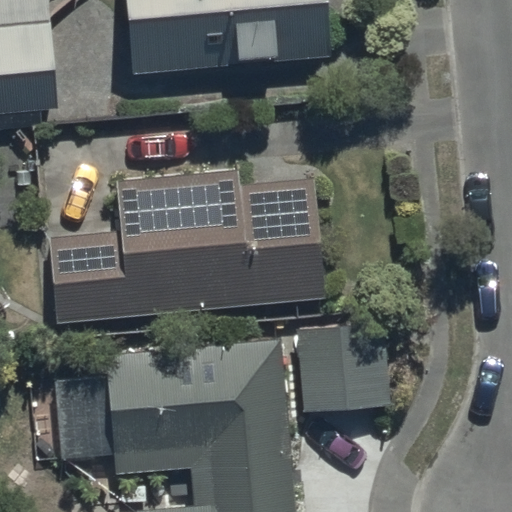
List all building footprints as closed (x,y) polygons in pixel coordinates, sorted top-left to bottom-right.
[(0,0),(0,119),(56,114),(45,0),(0,0)] [(323,0),(122,0),(130,80),(329,62),(323,0)] [(46,246),(53,330),(321,306),(311,187),(237,193),(236,176),(114,186),(119,240),(46,246)] [(384,333),(295,337),(299,419),(388,415),(384,333)] [(293,511),(276,345),(103,363),(116,483),(188,476),(192,510),(177,511),(293,511)] [(78,391),(18,393),(20,452),(80,449),(78,391)]
